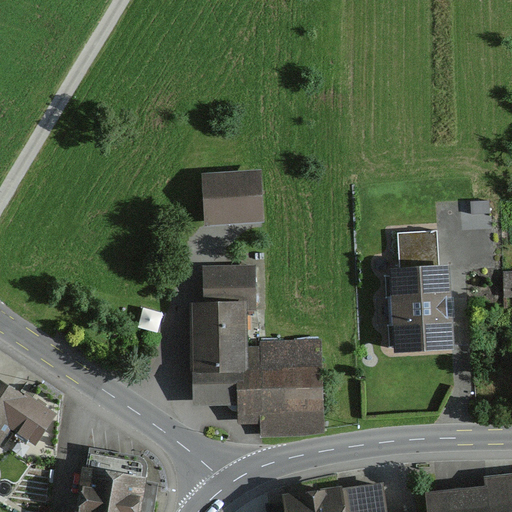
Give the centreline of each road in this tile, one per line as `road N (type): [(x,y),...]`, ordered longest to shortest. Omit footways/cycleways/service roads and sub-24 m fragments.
road 1 (tertiary): [(511,436),(306,454),(228,482)]
road 2 (tertiary): [(228,482),(0,321)]
road 3 (unclassified): [(120,0),(0,203)]
